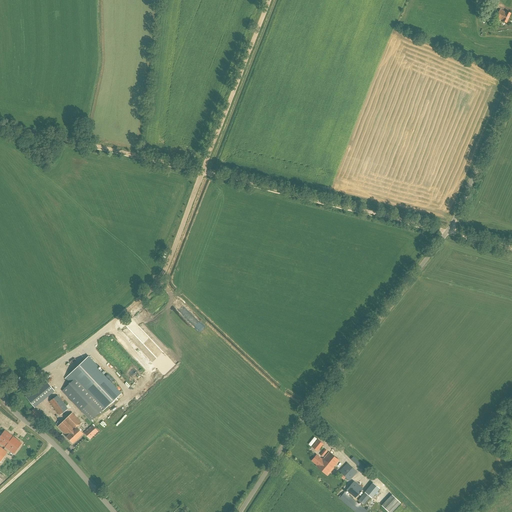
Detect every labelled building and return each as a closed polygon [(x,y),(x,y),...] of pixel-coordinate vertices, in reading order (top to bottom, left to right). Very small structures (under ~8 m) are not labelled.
[(490,0),(487,8),(493,10),(497,2),(497,1),(497,0),(490,0)] [(506,12),(500,9),(496,18),(502,21),(506,23),(511,14),(507,12),(506,12)] [(102,411),(121,393),(97,367),(98,366),(89,356),(65,379),(70,383),(62,391),(91,420),(101,410),(102,411)] [(46,380),(26,397),(35,408),(52,394),(51,392),(54,389),(46,380)] [(59,416),(68,409),(57,395),(49,402),(59,416)] [(72,443),(83,434),(77,427),(82,423),(72,412),(57,427),(67,437),(66,437),(72,443)] [(90,439),(98,432),(92,425),(84,433),(90,439)] [(0,443),(14,453),(22,443),(5,430),(0,436),(0,443)] [(322,460),(316,455),(311,461),(317,466),(317,467),(327,475),(333,468),(333,467),(339,460),(329,453),(323,459),(322,460)] [(361,469),(363,466),(353,456),(350,459),(361,469)] [(349,481),(357,472),(347,463),(339,471),(349,481)] [(355,498),(363,489),(354,481),(346,490),(355,498)] [(366,491),(358,500),(364,505),(368,500),(369,501),(373,497),(366,491)] [(354,511),(367,511),(368,511),(344,492),(339,499),(354,511)] [(388,511),(392,511),(401,503),(392,494),(381,505),(388,511)]
